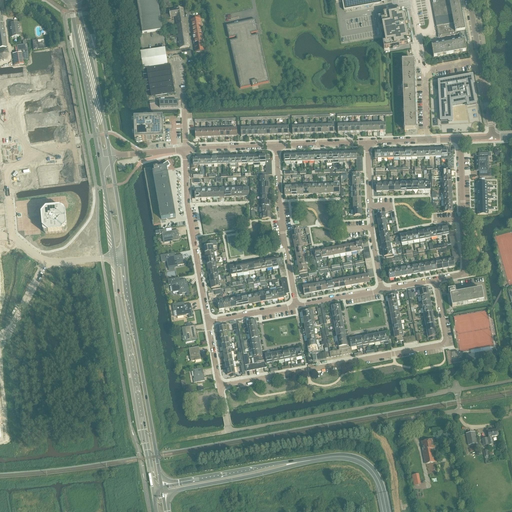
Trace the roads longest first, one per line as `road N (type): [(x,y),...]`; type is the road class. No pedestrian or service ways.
road 1 (residential): [(220,386),(446,342),(435,281)]
road 2 (secondary): [(114,257),(153,490)]
road 3 (secondary): [(161,486),(124,256)]
road 4 (unclassified): [(228,431),(456,390)]
road 5 (residential): [(207,321),(186,205),(185,149)]
road 6 (residential): [(435,281),(461,277),(459,139)]
road 7 (residential): [(296,305),(275,146)]
road 8 (trunk): [(311,460),(161,486)]
road 9 (trunk): [(163,493),(311,460)]
road 10 (residential): [(381,290),(368,143)]
